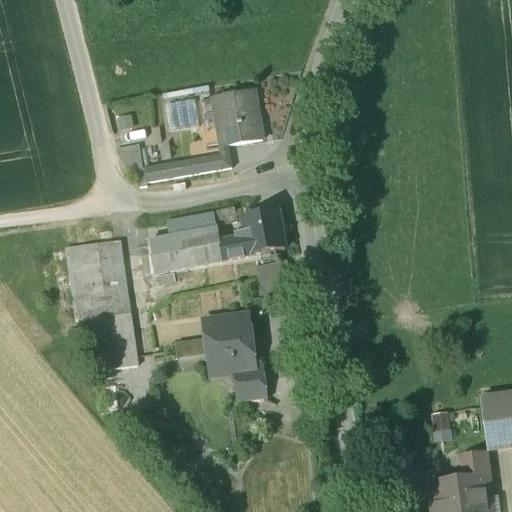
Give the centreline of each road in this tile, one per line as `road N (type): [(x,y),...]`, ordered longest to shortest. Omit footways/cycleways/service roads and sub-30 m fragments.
road 1 (tertiary): [(351,0),(314,90),(292,178),(359,511)]
road 2 (track): [(58,0),(111,204)]
road 3 (track): [(292,178),(111,204)]
